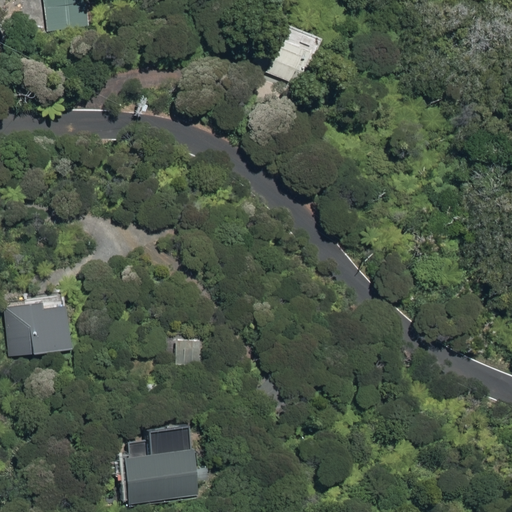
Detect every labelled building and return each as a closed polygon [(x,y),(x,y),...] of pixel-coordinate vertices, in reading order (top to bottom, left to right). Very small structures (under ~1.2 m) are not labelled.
[(48,0),(51,30),(84,27),(81,0),(48,0)] [(309,48),(259,27),(239,74),(289,94),(309,48)] [(8,352),(70,345),(65,303),(41,306),(41,300),(3,305),(8,352)] [(173,361),(199,362),(200,338),(174,336),(173,361)] [(271,373),(251,391),(268,409),(288,390),(271,373)] [(198,488),(193,443),(123,450),(128,496),(198,488)]
